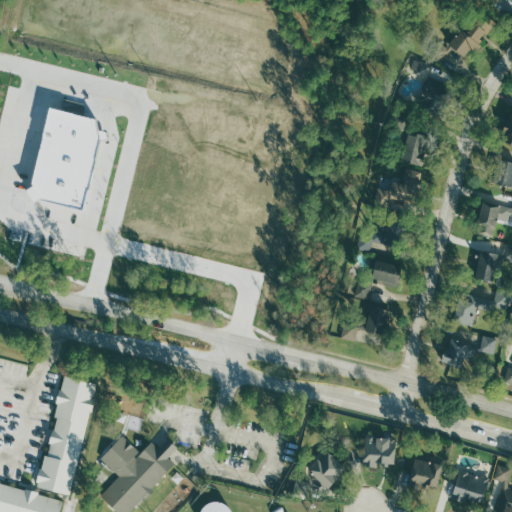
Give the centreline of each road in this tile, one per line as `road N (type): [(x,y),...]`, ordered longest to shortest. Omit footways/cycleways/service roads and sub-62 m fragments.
road 1 (residential): [(511,55),(467,138),(395,413)]
road 2 (secondary): [(0,313),(324,395)]
road 3 (secondary): [(236,342),(24,289)]
road 4 (secondary): [(511,410),(317,361)]
